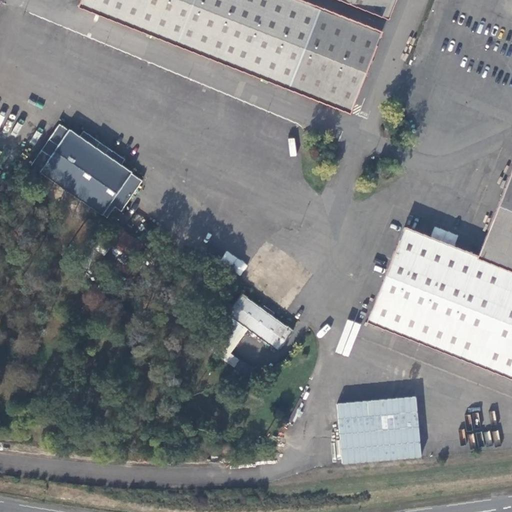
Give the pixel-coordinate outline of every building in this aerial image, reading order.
[(80,0),(78,6),(289,88),(351,112),(382,32),(320,8),(300,0),(80,0)] [(340,0),(387,19),(394,0),(340,0)] [(31,165),(108,217),(115,206),(121,211),(142,181),(131,173),(132,172),(121,165),(125,159),(83,130),(79,136),(69,129),(69,130),(59,124),(48,139),(58,145),(51,156),(41,149),(31,165)] [(48,139),(41,149),(51,156),(58,145),(48,139)] [(511,169),(478,257),(511,270),(511,169)] [(133,259),(142,246),(121,232),(124,228),(117,224),(108,237),(115,242),(112,245),(133,259)] [(511,270),(478,257),(404,227),(367,320),(511,377),(511,270)] [(431,237),(454,245),(458,235),(434,227),(431,237)] [(219,262),(240,276),(247,265),(227,251),(219,262)] [(278,352),(294,330),(288,325),(287,326),(272,316),(262,308),(247,298),(247,297),(242,293),(226,315),(232,319),(232,318),(273,347),(272,348),(278,352)] [(262,308),(272,316),(274,312),(264,305),(262,308)] [(418,397),(337,401),(340,463),(421,459),(418,397)] [(293,421),(293,412),(276,411),(276,420),(293,421)]
